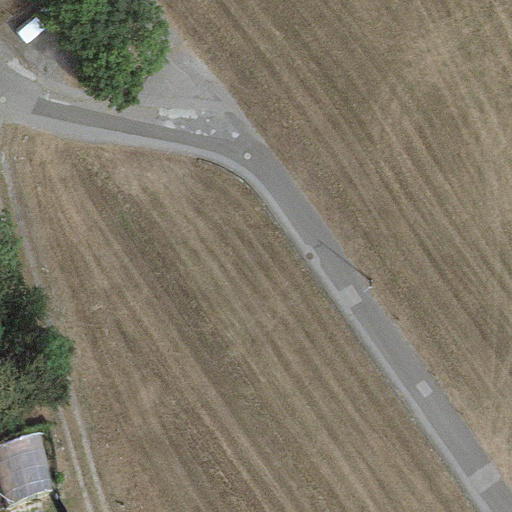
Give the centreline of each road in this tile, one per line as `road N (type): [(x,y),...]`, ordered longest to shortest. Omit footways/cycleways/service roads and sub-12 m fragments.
road 1 (unclassified): [(253,152),(502,511)]
road 2 (unclassified): [(253,152),(0,95)]
road 3 (track): [(156,0),(253,152)]
